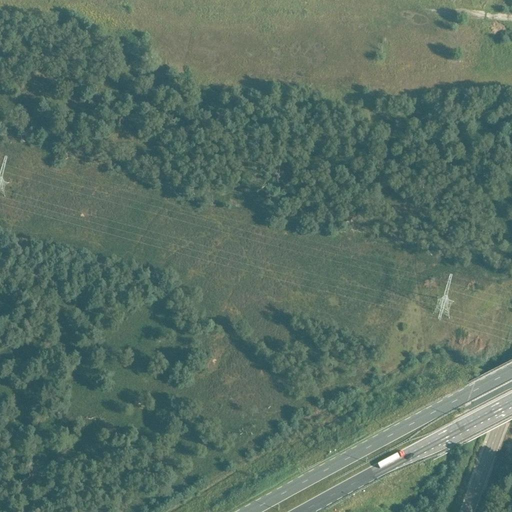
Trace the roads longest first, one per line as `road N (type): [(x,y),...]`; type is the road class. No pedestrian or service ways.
road 1 (primary): [(511,371),(245,511)]
road 2 (primary): [(308,511),(511,403)]
road 3 (unclassified): [(467,511),(511,392)]
